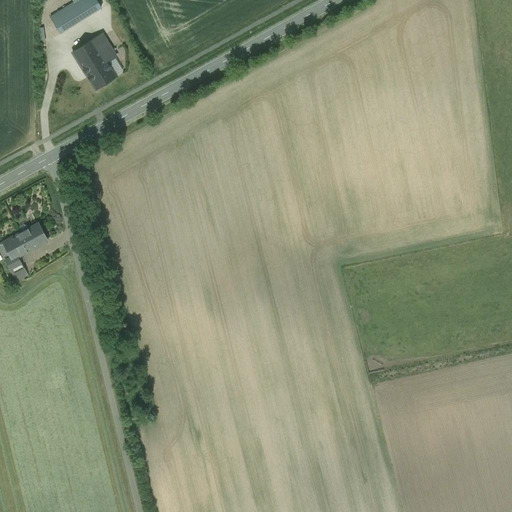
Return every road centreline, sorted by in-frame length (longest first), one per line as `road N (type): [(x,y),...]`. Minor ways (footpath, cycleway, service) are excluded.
road 1 (unclassified): [(53,160),(140,511)]
road 2 (tertiary): [(342,0),(53,160)]
